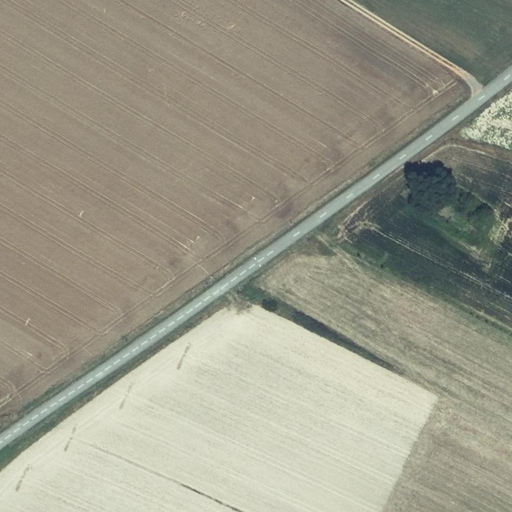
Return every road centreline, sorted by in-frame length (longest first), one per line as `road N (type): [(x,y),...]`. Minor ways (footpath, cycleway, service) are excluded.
road 1 (tertiary): [(0,443),(511,73)]
road 2 (track): [(484,94),(348,0)]
